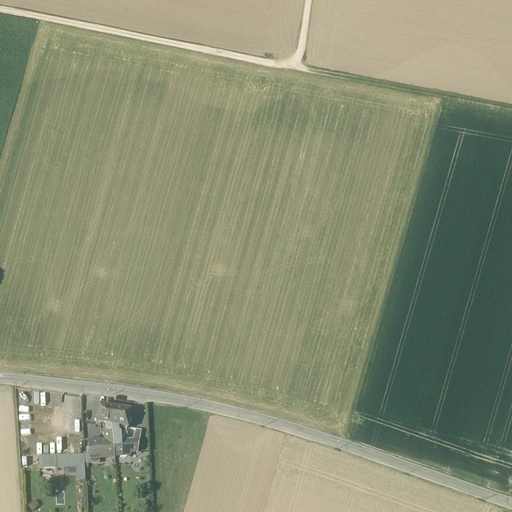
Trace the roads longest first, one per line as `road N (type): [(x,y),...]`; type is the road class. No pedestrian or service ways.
road 1 (tertiary): [(0,378),(222,409),(511,504)]
road 2 (track): [(284,66),(0,11)]
road 3 (track): [(511,109),(284,66)]
